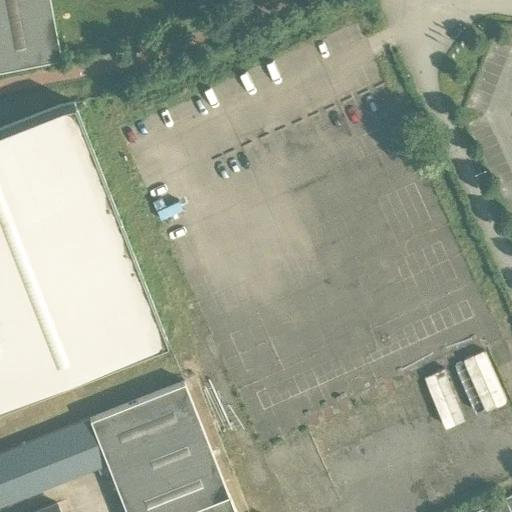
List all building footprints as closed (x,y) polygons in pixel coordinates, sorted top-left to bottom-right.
[(49,0),(0,0),(0,68),(60,57),(49,0)] [(0,405),(167,340),(74,102),(60,105),(0,128),(0,405)] [(481,366),(484,380),(496,377),(489,350),(467,355),(470,369),(481,366)] [(445,367),(426,374),(446,424),(465,416),(445,367)] [(0,504),(109,463),(127,511),(236,511),(186,381),(0,453),(0,504)] [(59,511),(56,503),(32,511),(59,511)]
